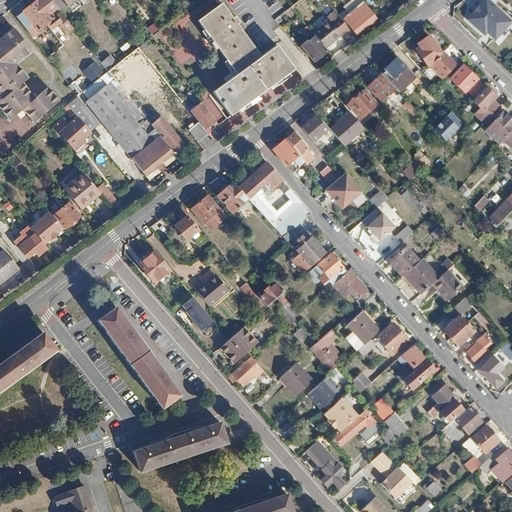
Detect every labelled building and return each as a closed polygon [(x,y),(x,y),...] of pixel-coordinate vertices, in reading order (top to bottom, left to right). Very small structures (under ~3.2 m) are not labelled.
[(32,4),(31,5),(46,25),(56,38),(72,26),(61,13),(54,19),(50,14),(57,8),(50,0),(37,0),(36,0),(30,0),(30,1),(32,4)] [(73,0),(59,0),(67,9),(74,4),(72,2),(73,0)] [(364,2),(343,19),(356,36),(377,19),(364,2)] [(511,21),(489,2),(470,23),(484,35),(487,33),(494,39),(511,21)] [(222,4),(199,21),(237,75),(214,92),(231,116),(295,71),(277,47),(262,58),(222,4)] [(46,25),(31,5),(23,12),(16,18),(33,38),(39,33),(38,31),(46,25)] [(349,32),(333,13),(326,19),(329,22),(341,37),(341,38),(349,32)] [(329,22),(314,35),(316,38),(326,49),(341,37),(329,22)] [(308,27),(302,32),(306,37),(312,32),(308,27)] [(0,97),(1,99),(0,100),(0,108),(9,120),(19,111),(15,106),(19,103),(33,122),(58,102),(47,87),(34,98),(22,83),(27,79),(14,64),(30,52),(12,29),(0,38),(0,47),(2,50),(0,51),(0,97)] [(307,41),(301,47),(314,62),(327,51),(326,49),(316,38),(308,43),(307,41)] [(425,38),(418,44),(420,47),(413,53),(423,65),(437,54),(425,38)] [(116,81),(128,97),(159,73),(138,47),(134,50),(127,55),(136,68),(128,74),(118,62),(107,71),(116,81)] [(456,66),(442,52),(427,65),(443,80),(456,66)] [(395,88),(399,93),(417,76),(397,56),(383,68),(392,78),(389,81),(395,88)] [(81,70),(89,82),(102,72),(93,61),(81,70)] [(485,87),(463,66),(450,79),(464,92),(466,90),(475,98),(485,87)] [(382,73),(368,86),(381,101),(395,88),(389,81),(382,73)] [(116,81),(86,104),(132,162),(161,139),(151,126),(128,97),(116,81)] [(500,106),(493,99),(495,97),(485,87),(475,98),(473,101),(480,107),(474,114),(484,123),(500,106)] [(190,112),(172,90),(160,99),(169,111),(172,109),(197,143),(208,135),(205,131),(190,112)] [(216,122),(192,90),(187,94),(197,107),(190,112),(205,131),(216,122)] [(364,90),(348,104),(361,118),(377,104),(364,90)] [(67,106),(62,111),(70,119),(75,115),(67,106)] [(349,112),(329,128),(344,146),(364,130),(349,112)] [(457,119),(450,112),(432,129),(443,141),(462,124),(457,119)] [(511,130),(511,121),(502,112),(486,129),(501,142),(503,140),(511,130)] [(317,114),(302,127),(314,141),(329,128),(317,114)] [(184,148),(161,118),(151,126),(161,139),(172,154),(174,156),(184,148)] [(79,119),(69,127),(64,121),(54,129),(78,158),(88,150),(82,143),(91,135),(79,119)] [(511,130),(503,140),(511,148),(511,130)] [(292,134),(285,139),(298,154),(308,166),(314,160),(308,153),(310,152),(293,132),(292,134)] [(285,139),(272,150),(285,165),(298,154),(285,139)] [(327,148),(323,152),(330,160),(334,156),(327,148)] [(248,199),(274,228),(302,205),(299,200),(275,218),(254,194),(265,185),(271,191),(282,181),(266,163),(237,187),(248,199)] [(328,164),(320,171),(329,183),(337,176),(328,164)] [(85,177),(66,191),(82,211),(101,196),(96,190),(85,177)] [(304,177),(299,181),(309,193),(314,189),(304,177)] [(335,181),(322,192),(327,199),(340,188),(335,181)] [(233,182),(218,196),(232,213),(248,199),(237,187),(233,182)] [(103,184),(96,190),(101,196),(110,207),(118,201),(103,184)] [(376,209),(388,198),(381,190),(369,201),(376,209)] [(424,208),(406,191),(400,196),(418,214),(424,208)] [(207,197),(191,210),(204,225),(205,224),(211,231),(227,218),(221,211),(220,211),(207,197)] [(483,197),(473,207),(478,212),(488,201),(483,197)] [(511,199),(509,197),(486,220),(494,228),(511,210),(511,199)] [(70,204),(56,216),(67,230),(81,218),(70,204)] [(302,205),(274,228),(298,254),(309,266),(332,247),(325,238),(314,246),(313,252),(312,253),(291,229),(306,216),(304,214),(307,211),(302,205)] [(194,234),(183,221),(186,218),(178,208),(167,216),(175,226),(171,229),(183,243),(194,234)] [(58,235),(57,234),(63,229),(50,213),(31,229),(36,235),(44,245),(50,241),(58,235)] [(387,230),(375,217),(366,226),(363,223),(356,229),(373,247),(380,241),(378,239),(387,230)] [(405,225),(393,236),(400,243),(412,232),(405,225)] [(36,235),(20,248),(29,258),(36,252),(39,256),(48,249),(44,245),(36,235)] [(388,263),(401,277),(418,262),(405,248),(388,263)] [(4,250),(0,253),(0,282),(18,268),(4,250)] [(156,252),(139,265),(154,284),(171,270),(156,252)] [(298,254),(291,259),(302,273),(309,266),(298,254)] [(345,272),(329,254),(316,264),(323,272),(317,277),(327,289),(331,285),(345,272)] [(437,279),(420,260),(418,262),(401,277),(418,297),(431,285),(437,279)] [(365,291),(348,270),(345,272),(331,285),(341,296),(349,289),(358,298),(365,291)] [(437,279),(431,285),(447,302),(463,288),(447,270),(437,279)] [(214,273),(194,289),(207,304),(226,288),(214,273)] [(256,297),(264,307),(287,287),(281,281),(276,285),(274,282),(268,287),(266,285),(261,289),(263,292),(256,297)] [(245,282),(239,286),(259,312),(264,307),(256,297),(245,282)] [(212,322),(192,297),(182,306),(186,312),(185,313),(201,331),(212,322)] [(474,310),(473,310),(463,299),(447,313),(453,320),(441,330),(456,346),(472,332),(463,322),(471,315),(479,323),(476,326),(482,333),(489,327),(485,322),(474,310)] [(179,395),(115,308),(97,322),(160,409),(179,395)] [(380,331),(361,311),(346,325),(355,335),(347,341),(357,351),(365,344),(380,331)] [(287,313),(282,317),(288,324),(293,320),(287,313)] [(392,324),(376,337),(392,355),(407,342),(392,324)] [(243,326),(231,336),(246,352),(257,341),(243,326)] [(338,337),(330,329),(314,344),(322,352),(338,337)] [(0,365),(0,392),(56,352),(43,334),(0,365)] [(234,363),(246,352),(231,336),(217,349),(221,354),(224,352),(234,363)] [(475,342),(465,352),(475,363),(486,353),(475,342)] [(511,351),(504,343),(491,355),(511,377),(511,351)] [(322,352),(314,344),(309,349),(329,372),(335,367),(322,352)] [(365,344),(357,351),(362,357),(370,349),(365,344)] [(422,358),(412,346),(402,355),(412,367),(422,358)] [(425,360),(402,380),(411,390),(420,382),(419,381),(433,370),(425,360)] [(244,361),(228,376),(234,382),(238,379),(243,384),(255,373),(244,361)] [(293,361),(277,376),(294,394),(310,380),(293,361)] [(485,363),(477,370),(494,388),(501,381),(485,363)] [(361,372),(349,382),(358,393),(370,383),(361,372)] [(335,396),(321,380),(307,392),(319,407),(324,403),(325,405),(335,396)] [(432,396),(436,402),(450,391),(445,385),(432,396)] [(461,409),(453,401),(457,398),(451,392),(438,404),(442,409),(439,412),(447,422),(461,409)] [(380,396),(369,405),(383,422),(395,412),(380,396)] [(332,426),(337,432),(356,416),(341,397),(321,412),(326,418),(328,417),(334,424),(332,426)] [(468,408),(455,420),(467,434),(481,422),(468,408)] [(357,431),(365,425),(368,428),(375,422),(365,409),(357,415),(358,416),(334,436),(341,444),(357,431)] [(395,412),(383,422),(388,428),(397,437),(407,427),(395,412)] [(365,425),(357,431),(366,442),(381,429),(375,422),(368,428),(365,425)] [(219,423),(133,452),(140,472),(226,443),(224,439),(219,423)] [(486,427),(472,439),(484,454),(498,441),(486,427)] [(388,444),(397,437),(388,428),(380,435),(388,444)] [(324,475),(318,480),(324,487),(330,482),(337,490),(344,484),(336,475),(342,470),(314,440),(304,450),(320,468),(319,469),(324,475)] [(492,469),(504,482),(511,474),(511,455),(506,449),(496,459),(500,463),(492,469)] [(463,464),(471,473),(479,466),(481,464),(474,455),(463,464)] [(481,464),(479,466),(484,473),(494,464),(489,457),(481,464)] [(402,462),(397,467),(410,482),(413,485),(419,481),(402,462)] [(393,498),(410,482),(397,467),(395,466),(389,471),(391,472),(379,483),(393,498)] [(429,481),(423,492),(433,498),(439,487),(429,481)] [(91,511),(84,488),(68,494),(69,495),(54,499),(57,507),(71,503),(74,511),(91,511)] [(291,511),(286,495),(234,511),(291,511)] [(364,504),(359,510),(361,511),(389,511),(374,496),(365,505),(364,504)] [(426,499),(416,508),(419,511),(425,511),(432,505),(426,499)]
